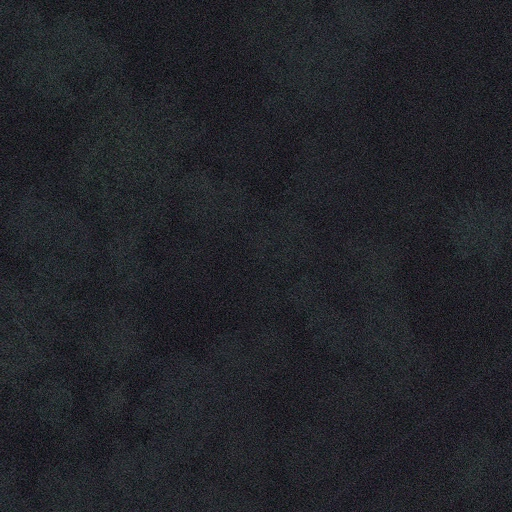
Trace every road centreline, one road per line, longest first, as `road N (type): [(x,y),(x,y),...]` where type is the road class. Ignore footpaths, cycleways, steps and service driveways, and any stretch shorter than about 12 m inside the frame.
road 1 (track): [(498,0),(506,86),(390,201),(310,317),(238,479),(240,511)]
road 2 (track): [(341,511),(511,359)]
